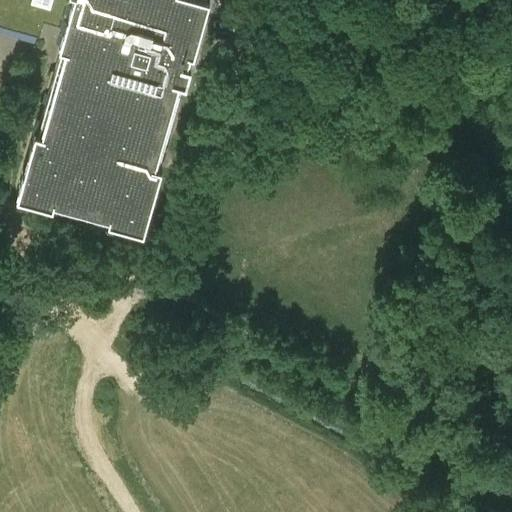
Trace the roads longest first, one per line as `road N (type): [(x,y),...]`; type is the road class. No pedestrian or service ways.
road 1 (track): [(131,280),(511,463)]
road 2 (track): [(0,204),(131,280)]
